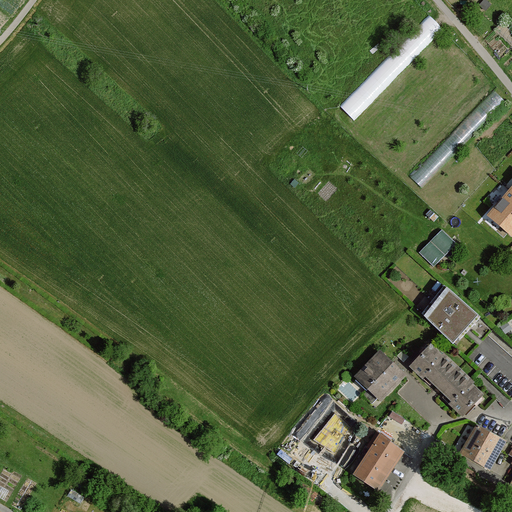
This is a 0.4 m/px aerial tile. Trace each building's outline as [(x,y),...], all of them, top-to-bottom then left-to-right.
[(426,28),(441,28),(441,18),(426,18),(426,28)] [(384,65),(343,106),(356,119),(397,78),(384,65)] [(480,105),(413,175),(422,184),(489,114),(480,105)] [(511,234),(511,185),(488,216),(511,234)] [(431,241),(445,255),(456,244),(442,230),(431,241)] [(420,252),(434,266),(445,255),(431,241),(420,252)] [(427,318),(454,345),(481,317),(449,289),(427,318)] [(485,396),(433,347),(412,368),(425,380),(428,377),(455,403),(452,406),(465,418),(485,396)] [(382,353),(357,378),(380,400),(405,374),(382,353)] [(492,471),(507,442),(479,428),(463,455),(492,471)] [(403,451),(380,436),(354,474),(377,490),(403,451)]
